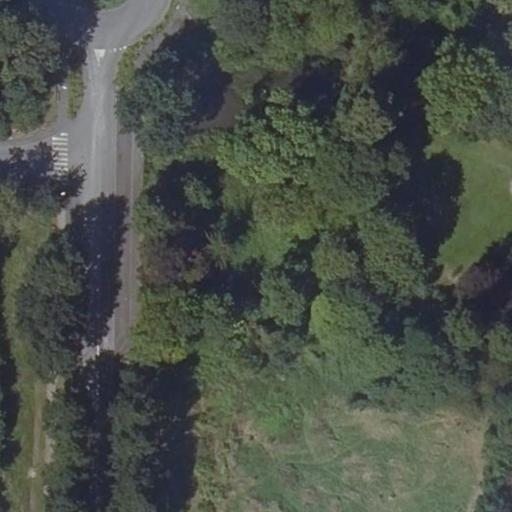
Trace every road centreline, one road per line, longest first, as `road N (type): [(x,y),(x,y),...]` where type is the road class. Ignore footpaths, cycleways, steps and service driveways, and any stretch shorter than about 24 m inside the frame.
road 1 (unclassified): [(93,511),(100,168)]
road 2 (unclassified): [(100,168),(97,38)]
